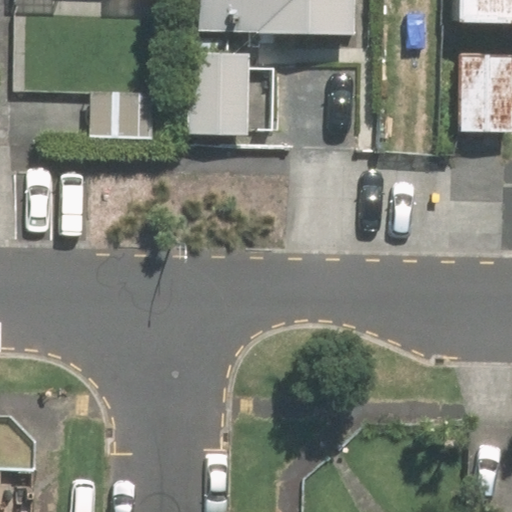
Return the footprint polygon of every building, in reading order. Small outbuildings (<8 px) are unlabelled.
[(182,0),(181,26),(341,36),(342,0),(182,0)] [(511,0),(443,0),(443,29),(511,31),(511,0)] [(238,53),(181,51),(177,137),(235,140),(238,53)] [(507,61),(449,60),(448,134),(505,135),(507,61)] [(150,95),(85,91),(82,137),(148,141),(150,95)]
